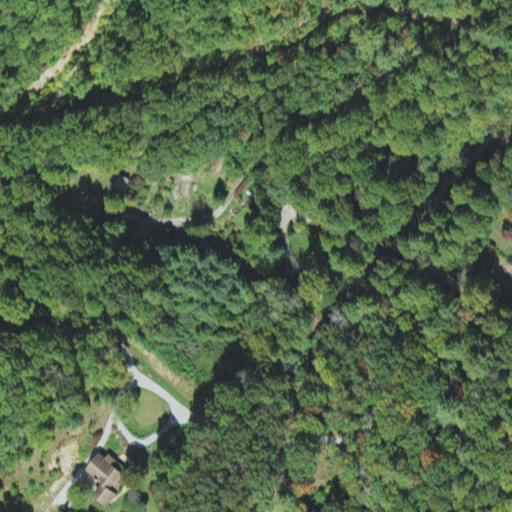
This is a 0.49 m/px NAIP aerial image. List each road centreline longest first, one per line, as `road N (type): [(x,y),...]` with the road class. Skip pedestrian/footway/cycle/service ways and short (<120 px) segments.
road 1 (residential): [(511,393),(461,319),(248,183)]
road 2 (residential): [(248,183),(253,152),(414,47),(429,0)]
